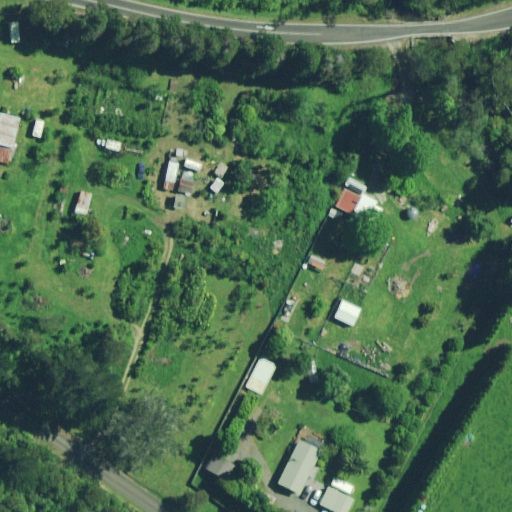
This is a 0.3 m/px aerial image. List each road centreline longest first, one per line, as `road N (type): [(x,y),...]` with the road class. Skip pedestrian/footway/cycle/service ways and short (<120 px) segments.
road 1 (tertiary): [(87,0),(268,33),(406,32),(511,20)]
road 2 (unclassified): [(169,511),(0,391)]
